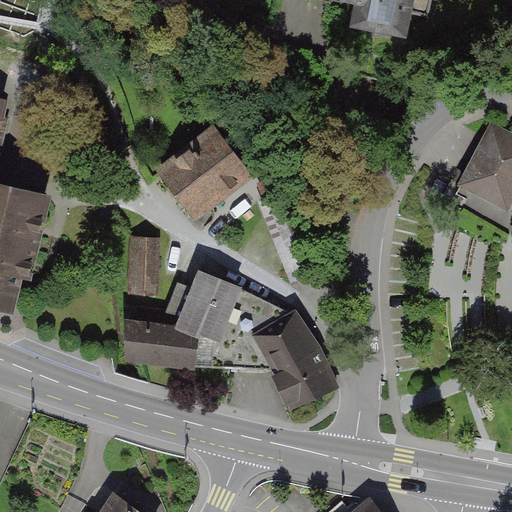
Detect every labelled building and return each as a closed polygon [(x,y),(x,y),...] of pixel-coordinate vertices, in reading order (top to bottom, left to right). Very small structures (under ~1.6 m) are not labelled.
[(349,20),(406,32),(410,12),(428,16),(431,0),(333,0),(352,4),(349,20)] [(506,207),(511,196),(511,130),(494,120),(460,181),(506,207)] [(214,128),(158,167),(196,222),(252,184),(214,128)] [(0,307),(17,312),(45,198),(0,187),(0,307)] [(163,296),(164,239),(134,239),(133,296),(163,296)] [(223,346),(244,289),(202,273),(181,330),(223,346)] [(147,321),(150,305),(130,302),(127,318),(147,321)] [(289,403),(338,379),(305,313),(257,338),(289,403)] [(181,330),(128,320),(128,363),(196,374),(181,330)] [(147,511),(119,493),(106,511),(147,511)] [(383,511),(373,500),(358,511),(383,511)]
